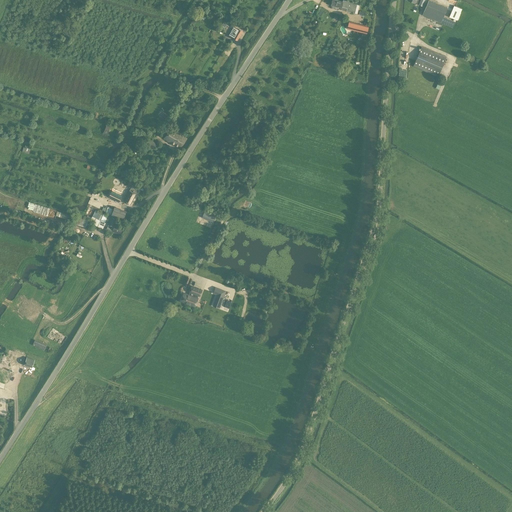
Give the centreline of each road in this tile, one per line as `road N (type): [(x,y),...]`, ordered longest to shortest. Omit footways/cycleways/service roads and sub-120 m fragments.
road 1 (unclassified): [(0,458),(287,0)]
road 2 (unclassified): [(263,511),(306,440),(380,210),(395,0)]
road 3 (track): [(178,18),(134,85),(0,42)]
road 4 (track): [(153,397),(87,370),(35,406)]
